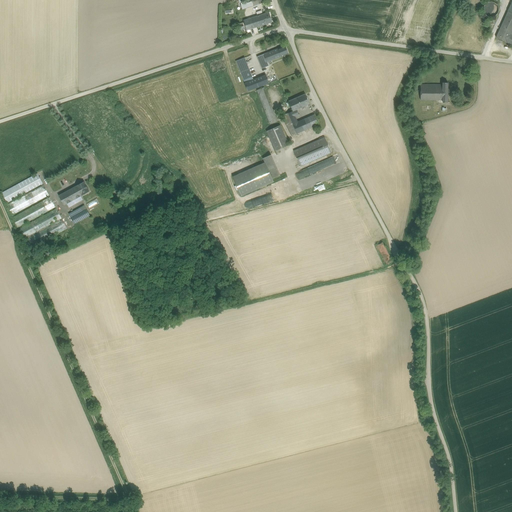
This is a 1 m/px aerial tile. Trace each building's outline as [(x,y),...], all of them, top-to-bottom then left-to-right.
[(498,12),(499,9),(498,6),(496,4),(494,2),(491,2),(488,2),(485,4),(484,6),(483,9),(484,12),(485,15),(488,17),(491,17),(494,16),(496,15),(498,12)] [(511,12),(508,11),(496,37),(507,43),(511,35),(511,32),(511,12)] [(269,12),(251,18),(254,28),(272,22),(269,12)] [(251,18),(243,20),(246,30),(254,28),(251,18)] [(285,45),(278,48),(281,57),(284,56),(289,54),(285,45)] [(278,48),(264,54),(268,66),(285,59),(284,56),(281,57),(278,48)] [(264,54),(257,57),(262,68),(268,66),(264,54)] [(237,65),(245,83),(253,80),(246,62),(237,65)] [(253,80),(245,83),(248,91),(269,83),(266,75),(253,80)] [(442,84),(421,85),(421,100),(439,100),(439,95),(443,95),(443,91),(442,91),(442,84)] [(264,87),(257,90),(265,110),(272,107),(264,87)] [(305,94),(297,97),(301,107),(310,104),(305,94)] [(296,110),(301,107),(297,97),(288,101),(292,109),(291,109),(292,111),(293,111),(296,110)] [(291,109),(292,109),(288,101),(283,103),(286,111),(291,109)] [(272,107),(265,110),(270,124),(277,121),(272,107)] [(292,111),(288,113),(293,124),(298,122),(295,116),(299,115),(296,110),(293,111),(292,111)] [(293,124),(288,113),(283,115),(292,135),(297,133),(293,124)] [(313,115),(300,121),(305,130),(317,125),(313,115)] [(298,122),(293,124),(297,133),(305,130),(300,121),(298,122)] [(280,126),(267,132),(275,150),(288,144),(280,126)] [(324,137),(294,151),(301,166),(331,152),(324,137)] [(279,175),(270,155),(263,158),(265,163),(272,178),(279,175)] [(333,156),(302,170),(305,177),(336,163),(333,156)] [(265,163),(232,177),(240,196),(273,181),(272,178),(265,163)] [(37,173),(2,193),(7,203),(43,184),(37,173)] [(84,181),(76,186),(82,195),(89,191),(84,181)] [(296,182),(247,202),(251,210),(299,191),(296,182)] [(44,185),(7,205),(13,215),(49,195),(44,185)] [(76,186),(58,195),(64,205),(82,195),(76,186)] [(50,197),(42,201),(48,211),(56,207),(50,197)] [(42,201),(12,217),(18,228),(48,211),(42,201)] [(84,205),(68,214),(74,224),(90,215),(84,205)] [(56,208),(17,230),(23,240),(62,218),(56,208)] [(23,240),(21,240),(27,250),(67,229),(62,218),(23,240)] [(386,242),(379,245),(386,264),(393,261),(386,242)]
